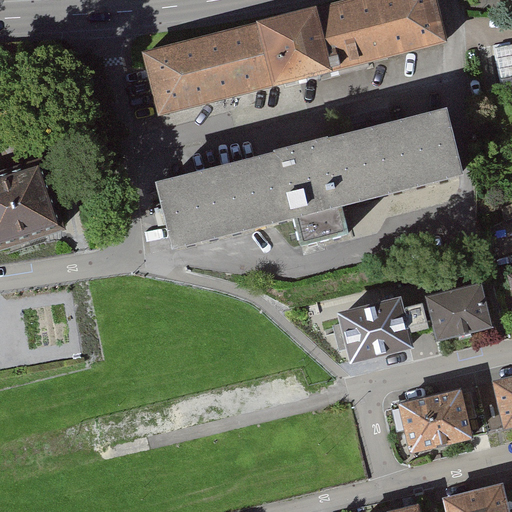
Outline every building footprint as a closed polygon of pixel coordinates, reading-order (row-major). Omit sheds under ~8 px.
[(439,0),(384,0),(145,60),(159,117),(451,44),(439,0)] [(445,120),(162,192),(178,254),(461,182),(445,120)] [(0,185),(0,261),(68,239),(47,175),(1,190),(0,185)] [(481,288),(420,304),(433,354),(494,339),(481,288)] [(399,305),(339,321),(353,374),(413,358),(399,305)] [(511,374),(492,380),(506,430),(511,428),(511,374)] [(462,386),(398,402),(410,452),(475,436),(462,386)] [(510,511),(501,478),(443,495),(447,511),(510,511)] [(424,511),(421,500),(373,511),(424,511)]
